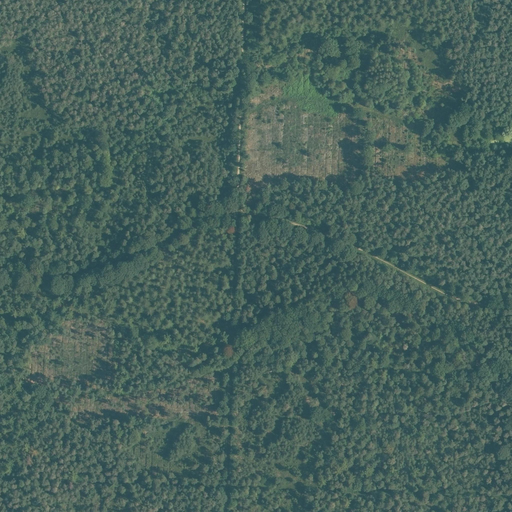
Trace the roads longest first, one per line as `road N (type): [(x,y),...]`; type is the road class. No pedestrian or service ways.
road 1 (track): [(511,306),(442,294),(309,226),(233,210)]
road 2 (track): [(223,483),(0,475)]
road 3 (track): [(241,0),(233,210)]
